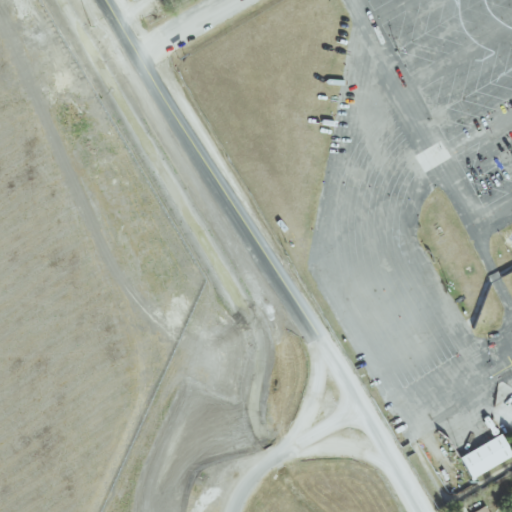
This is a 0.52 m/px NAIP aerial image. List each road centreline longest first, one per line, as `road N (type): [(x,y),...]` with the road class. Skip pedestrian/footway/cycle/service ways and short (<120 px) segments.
road 1 (tertiary): [(114,0),(422,511)]
road 2 (tertiary): [(398,470),(350,448),(300,448),(251,477),(233,511)]
road 3 (tertiary): [(324,344),(307,420),(273,459)]
